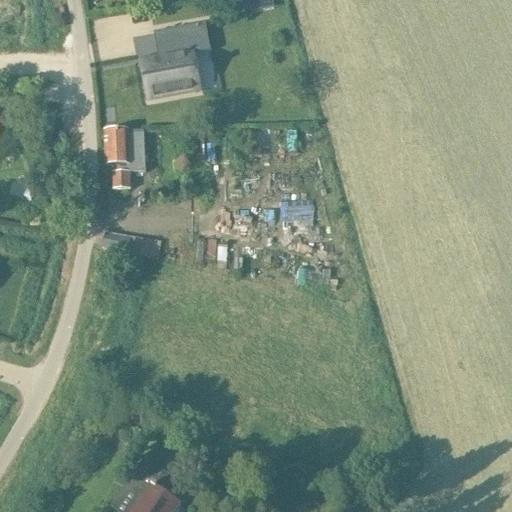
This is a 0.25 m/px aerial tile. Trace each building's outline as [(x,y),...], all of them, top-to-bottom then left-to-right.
[(270,0),(233,0),(237,17),(272,10),(270,0)] [(162,60),(140,64),(147,102),(199,92),(193,55),(209,52),(205,26),(153,35),(153,37),(158,36),(162,60)] [(145,176),(144,137),(105,138),(106,170),(114,169),(115,178),(113,178),(114,194),(129,194),(128,177),(145,176)] [(130,242),(105,238),(102,252),(157,262),(160,244),(131,239),(130,242)] [(180,511),(182,509),(165,498),(175,483),(146,463),(128,489),(146,501),(138,511),(180,511)]
